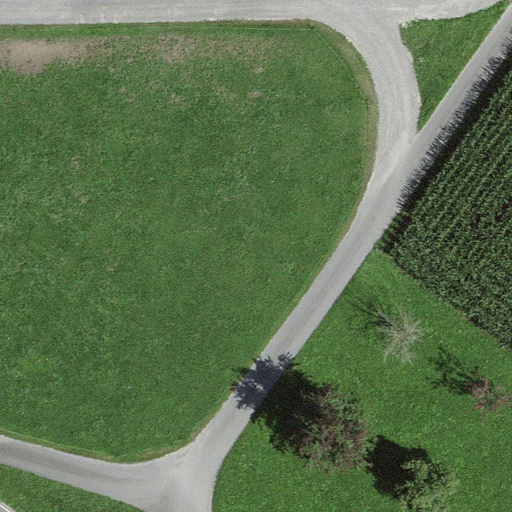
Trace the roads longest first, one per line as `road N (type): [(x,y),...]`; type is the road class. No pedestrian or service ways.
road 1 (track): [(0,444),(121,480),(193,484),(511,14)]
road 2 (track): [(0,12),(341,1),(376,37),(396,82),(408,166)]
